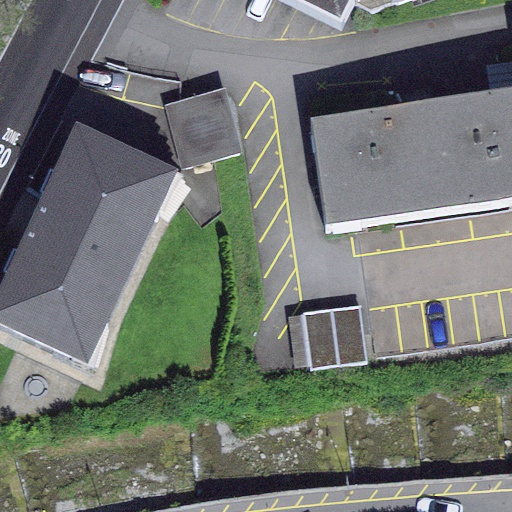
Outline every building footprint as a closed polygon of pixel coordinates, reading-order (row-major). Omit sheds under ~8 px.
[(295,0),(339,21),(348,0),(366,0),(390,12),(418,0),(295,0)] [(511,94),(314,122),(329,230),(511,204),(511,94)] [(169,118),(184,181),(247,166),(232,103),(169,118)] [(0,313),(0,317),(84,355),(166,173),(80,134),(0,313)] [(301,387),(369,382),(365,325),(297,329),(301,387)]
